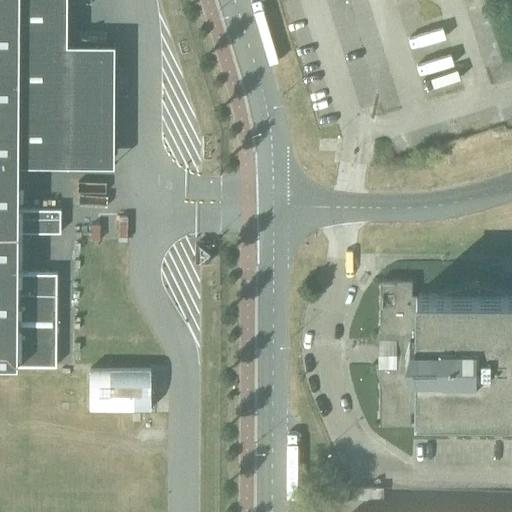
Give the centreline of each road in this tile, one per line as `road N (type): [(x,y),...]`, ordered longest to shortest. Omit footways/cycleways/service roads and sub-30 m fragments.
road 1 (unclassified): [(273,511),(269,131),(231,0)]
road 2 (unknown): [(335,129),(336,208),(316,330),(321,410),(337,449),(360,473),(380,480),(511,482)]
road 3 (unknown): [(335,129),(433,123),(472,108),(480,82),(451,0)]
road 4 (unknown): [(376,0),(411,124)]
